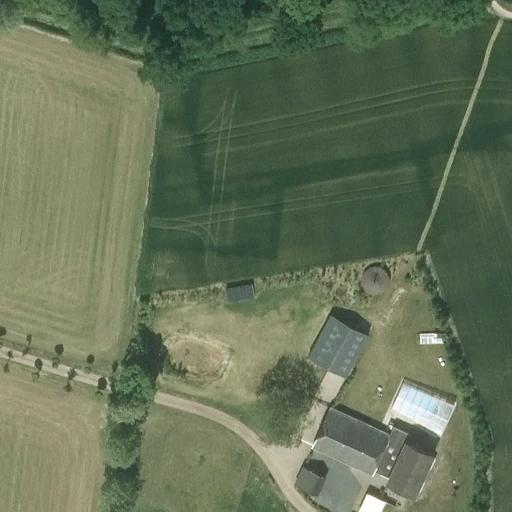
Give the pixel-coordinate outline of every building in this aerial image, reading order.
[(229,302),(256,297),(253,281),(226,287),(229,302)] [(330,314),(319,333),(342,346),(354,325),(330,313),(330,314)] [(324,379),(336,357),(313,344),(302,365),(324,379)] [(394,425),(389,435),(331,408),(313,447),(372,475),(375,469),(391,477),(389,482),(415,495),(434,453),(407,441),(411,433),(394,425)] [(304,464),(296,482),(321,493),(329,475),(304,464)] [(367,492),(360,511),(381,511),(386,497),(367,492)]
